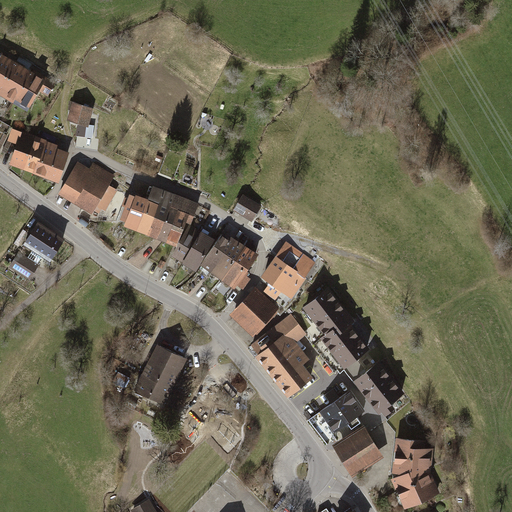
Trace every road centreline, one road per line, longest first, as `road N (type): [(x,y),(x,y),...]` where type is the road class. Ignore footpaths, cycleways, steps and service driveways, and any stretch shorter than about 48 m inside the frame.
road 1 (residential): [(42,208),(71,160),(89,154),(202,200),(244,228),(259,243),(261,269),(213,327)]
road 2 (tertiary): [(42,208),(109,262),(213,327)]
road 3 (tertiary): [(213,327),(310,446),(318,474)]
